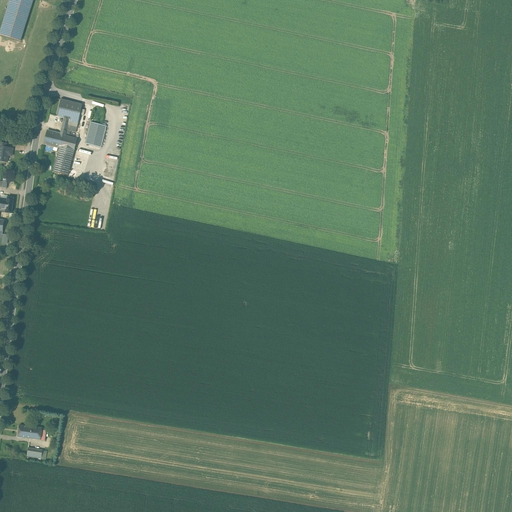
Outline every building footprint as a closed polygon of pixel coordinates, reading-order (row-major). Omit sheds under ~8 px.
[(36,0),(10,0),(0,29),(0,35),(21,43),(36,0)] [(57,116),(64,118),(69,119),(78,121),(80,115),(83,116),(85,110),(81,109),(82,105),(61,99),(57,116)] [(61,134),(65,135),(67,124),(69,119),(64,118),(60,134),(61,134)] [(91,122),(86,143),(102,147),(107,126),(91,122)] [(60,134),(47,131),(44,144),(58,147),(61,134),(60,134)] [(58,147),(59,147),(74,151),(77,138),(61,134),(58,147)] [(8,155),(12,156),(13,149),(9,148),(6,147),(6,144),(0,142),(0,161),(7,162),(8,155)] [(68,175),(74,151),(59,147),(53,172),(68,175)] [(1,198),(0,208),(0,210),(5,211),(5,212),(11,213),(13,198),(7,197),(7,199),(1,198)] [(18,437),(30,439),(31,427),(19,425),(18,437)] [(42,428),(31,427),(30,439),(40,440),(42,430),(42,428)] [(42,451),(28,448),(27,457),(40,459),(42,451)]
